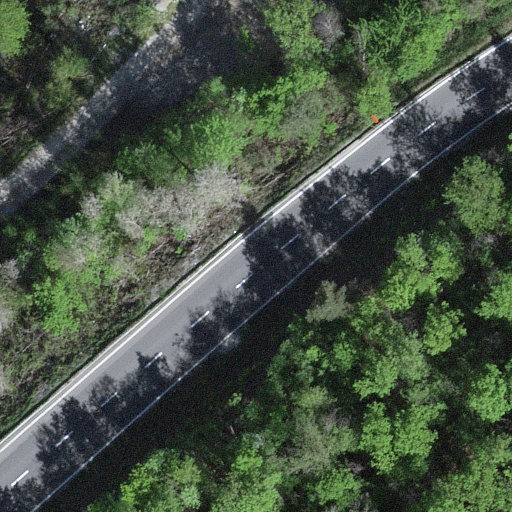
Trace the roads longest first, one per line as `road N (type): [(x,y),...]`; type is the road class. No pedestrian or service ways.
road 1 (secondary): [(511,70),(390,156),(0,494)]
road 2 (track): [(223,0),(0,199)]
